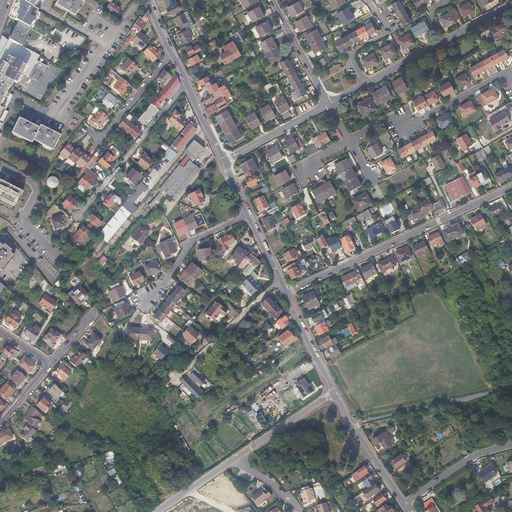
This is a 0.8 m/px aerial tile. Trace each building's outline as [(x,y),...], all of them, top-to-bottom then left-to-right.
[(13,0),(8,16),(11,17),(14,9),(15,8),(16,7),(15,6),(18,0),(13,0)] [(11,17),(18,21),(28,27),(38,10),(33,7),(21,0),(18,0),(15,6),(16,7),(15,8),(14,9),(11,17)] [(83,1),(82,0),(56,0),(55,3),(55,4),(56,3),(75,13),(74,15),(75,15),(78,10),(79,11),(80,8),(79,7),(83,1)] [(399,0),(392,4),(396,11),(404,7),(399,0)] [(303,10),(299,1),(287,7),(292,16),(303,10)] [(475,10),(470,1),(459,7),(464,16),(475,10)] [(115,6),(111,2),(106,8),(115,15),(120,9),(115,6)] [(179,6),(177,3),(168,8),(171,15),(180,10),(180,9),(181,8),(180,6),(179,6)] [(264,15),(260,6),(248,13),(253,21),(264,15)] [(353,16),(348,7),(337,13),(342,22),(353,16)] [(404,7),(396,11),(400,18),(408,14),(404,7)] [(138,32),(148,19),(149,17),(147,10),(142,18),(140,19),(138,18),(131,29),(132,30),(131,32),(132,32),(122,47),(125,49),(132,41),(138,32)] [(459,18),(454,10),(450,12),(440,18),(445,27),(455,21),(455,20),(459,18)] [(408,14),(400,18),(404,24),(411,21),(408,14)] [(311,25),(307,16),(295,22),(300,31),(311,25)] [(272,30),(267,20),(256,27),(261,36),(272,30)] [(425,20),(411,28),(416,36),(429,29),(425,20)] [(510,30),(504,20),(489,28),(495,39),(510,30)] [(18,21),(8,39),(22,46),(31,29),(28,27),(18,21)] [(371,23),(364,26),(369,35),(376,31),(371,23)] [(369,35),(364,26),(357,30),(362,39),(369,35)] [(305,35),(310,44),(322,38),(317,29),(305,35)] [(185,31),(178,35),(177,35),(180,40),(181,40),(183,43),(192,39),(187,30),(185,31)] [(357,30),(350,34),(355,42),(362,39),(357,30)] [(138,32),(132,41),(142,49),(148,41),(144,38),(145,36),(138,32)] [(415,43),(410,33),(398,39),(403,49),(415,43)] [(350,34),(343,38),(347,47),(355,42),(350,34)] [(1,35),(0,39),(0,60),(5,63),(3,67),(14,72),(16,69),(22,72),(38,81),(45,70),(37,65),(39,62),(36,60),(39,55),(22,46),(8,39),(1,35)] [(261,43),(265,52),(277,46),(272,37),(261,43)] [(322,38),(310,44),(315,53),(326,47),(322,38)] [(347,47),(343,38),(336,42),(340,50),(347,47)] [(220,55),(225,63),(241,55),(233,41),(224,46),(226,51),(220,55)] [(397,53),(391,43),(380,49),(386,59),(397,53)] [(152,48),(149,45),(142,52),(151,60),(158,54),(152,48)] [(202,49),(200,45),(193,49),(191,45),(186,48),(190,55),(202,49)] [(207,47),(212,56),(216,54),(214,50),(214,48),(212,45),(207,47)] [(277,46),(265,52),(270,61),(282,55),(277,46)] [(505,49),(498,53),(502,60),(509,56),(505,49)] [(379,62),(374,53),(362,59),(367,69),(379,62)] [(502,60),(498,53),(491,57),(495,64),(502,60)] [(201,60),(198,54),(189,59),(192,65),(201,60)] [(488,68),(495,64),(491,57),(484,60),(488,68)] [(134,70),(137,67),(132,62),(128,58),(119,67),(127,75),(130,71),(133,69),(134,70)] [(281,63),(284,69),(292,65),(288,59),(281,63)] [(10,79),(13,81),(16,82),(22,72),(16,69),(14,72),(3,67),(5,63),(0,60),(0,75),(3,76),(7,78),(10,79)] [(488,68),(484,60),(477,64),(482,71),(488,68)] [(474,75),(482,71),(477,64),(470,68),(474,75)] [(292,65),(284,69),(288,77),(296,73),(292,65)] [(164,82),(169,76),(170,75),(163,70),(157,77),(164,82)] [(292,83),(299,79),(296,73),(288,77),(292,83)] [(470,82),(466,73),(455,78),(460,87),(470,82)] [(178,88),(179,83),(175,74),(172,77),(164,86),(165,87),(151,103),(156,107),(165,97),(169,100),(178,88)] [(164,86),(172,77),(169,76),(164,82),(162,84),(164,86)] [(208,76),(200,80),(204,89),(208,87),(213,84),(208,76)] [(408,88),(402,76),(393,81),(399,93),(408,88)] [(124,86),(127,83),(119,77),(111,87),(119,93),(124,86)] [(296,90),(303,86),(299,79),(292,83),(296,90)] [(0,133),(0,134),(0,133),(0,126),(7,111),(5,110),(12,95),(7,91),(10,86),(7,85),(4,83),(0,81),(0,133)] [(208,87),(212,94),(220,89),(224,95),(230,92),(227,87),(226,87),(224,85),(219,87),(216,82),(213,84),(208,87)] [(454,90),(450,82),(440,87),(444,96),(454,90)] [(395,94),(389,84),(386,85),(377,90),(384,101),(392,97),(392,96),(395,94)] [(307,93),(303,86),(296,90),(300,97),(307,93)] [(493,88),(482,94),(487,104),(499,97),(493,88)] [(206,108),(209,115),(229,105),(225,99),(224,95),(220,89),(212,94),(201,99),(203,104),(214,98),(219,107),(217,108),(215,104),(206,108)] [(424,96),(428,104),(439,99),(434,90),(424,96)] [(114,101),(116,98),(108,92),(101,101),(103,102),(100,105),(107,110),(109,107),(110,108),(115,102),(114,101)] [(482,94),(476,97),(482,107),(487,104),(482,94)] [(290,108),(284,96),(275,101),(281,113),(290,108)] [(418,110),(428,104),(424,96),(413,101),(418,110)] [(376,109),(370,97),(359,104),(365,114),(376,109)] [(476,110),(471,100),(459,106),(465,116),(476,110)] [(158,109),(156,107),(151,103),(146,109),(146,108),(139,117),(144,121),(149,120),(158,109)] [(276,116),(270,104),(260,109),(266,120),(276,116)] [(104,120),(107,116),(99,110),(90,120),(99,127),(104,120)] [(216,116),(221,125),(233,119),(228,110),(216,116)] [(180,132),(186,123),(178,117),(180,115),(175,111),(171,116),(167,121),(180,132)] [(261,124),(255,112),(246,117),(252,129),(261,124)] [(454,122),(449,112),(437,118),(442,128),(454,122)] [(489,120),(494,129),(495,131),(501,127),(500,126),(500,125),(502,124),(503,125),(509,121),(504,112),(489,120)] [(132,117),(128,113),(124,118),(128,121),(132,117)] [(192,127),(197,121),(195,115),(169,147),(163,154),(171,160),(196,130),(192,127)] [(53,148),(60,135),(40,124),(38,127),(18,117),(11,130),(31,141),(33,138),(53,148)] [(128,121),(124,118),(116,128),(118,130),(121,127),(134,138),(140,131),(128,121)] [(221,125),(226,134),(237,127),(233,119),(221,125)] [(333,128),(340,139),(343,138),(336,126),(333,128)] [(237,127),(226,134),(231,142),(242,136),(237,127)] [(317,147),(330,140),(326,131),(312,139),(317,147)] [(425,135),(429,142),(437,138),(433,131),(425,135)] [(472,144),(466,133),(457,138),(463,149),(472,144)] [(418,138),(423,146),(429,142),(425,135),(418,138)] [(296,142),(293,137),(284,141),(290,153),(304,146),(301,140),(296,142)] [(412,142),(416,150),(423,146),(418,138),(412,142)] [(193,140),(184,150),(188,154),(191,156),(195,159),(203,149),(193,140)] [(69,141),(59,153),(67,159),(68,158),(75,149),(70,146),(69,144),(70,143),(71,142),(69,141)] [(409,153),(416,150),(412,142),(405,146),(409,153)] [(382,153),(377,143),(368,147),(374,157),(382,153)] [(282,157),(276,145),(267,150),(273,162),(282,157)] [(110,146),(109,148),(112,152),(116,155),(118,152),(118,151),(112,146),(110,146)] [(402,157),(409,153),(405,146),(398,149),(402,157)] [(305,149),(309,155),(319,150),(317,147),(311,150),(309,147),(305,149)] [(68,158),(75,163),(76,162),(84,153),(85,151),(83,150),(83,151),(82,153),(80,151),(76,148),(75,149),(68,158)] [(109,148),(108,148),(98,162),(106,168),(116,156),(116,155),(112,152),(109,148)] [(478,151),(483,159),(487,157),(482,148),(478,151)] [(478,162),(483,159),(478,151),(473,154),(478,162)] [(85,166),(91,158),(93,156),(92,155),(91,156),(89,157),(88,156),(84,153),(76,162),(83,168),(85,166)] [(188,154),(179,165),(182,167),(188,160),(191,156),(188,154)] [(294,154),(288,157),(291,164),(298,161),(294,154)] [(145,169),(152,161),(144,155),(137,163),(145,169)] [(444,165),(439,155),(431,158),(437,169),(444,165)] [(396,167),(390,157),(381,162),(387,172),(396,167)] [(91,158),(85,166),(88,168),(90,166),(92,167),(96,162),(95,161),(91,158)] [(241,164),(246,173),(247,173),(255,168),(257,167),(252,158),(241,164)] [(335,165),(340,174),(352,168),(347,159),(335,165)] [(182,167),(186,170),(192,163),(188,160),(182,167)] [(464,169),(460,161),(456,163),(460,171),(464,169)] [(186,170),(167,194),(174,200),(199,169),(192,163),(186,170)] [(163,191),(167,194),(186,170),(182,167),(179,165),(160,188),(163,191)] [(503,170),(507,177),(511,173),(511,168),(511,165),(503,170)] [(81,171),(74,179),(78,183),(85,174),(93,181),(97,176),(88,168),(85,166),(83,168),(81,171)] [(133,184),(140,175),(131,168),(124,177),(133,184)] [(251,183),(252,185),(258,183),(257,181),(258,180),(256,175),(258,174),(255,168),(247,173),(249,178),(248,178),(250,184),(251,183)] [(340,174),(345,182),(356,176),(352,168),(340,174)] [(290,179),(286,170),(274,176),(279,185),(290,179)] [(481,181),(483,185),(491,180),(485,170),(477,174),(481,181)] [(499,181),(507,177),(503,170),(495,174),(499,181)] [(85,174),(78,183),(86,189),(93,181),(85,174)] [(481,181),(477,174),(469,178),(474,185),(481,181)] [(356,176),(345,182),(350,191),(361,185),(356,176)] [(458,198),(471,191),(462,176),(446,184),(453,200),(457,198),(458,198)] [(55,178),(53,177),(50,177),(48,179),(46,182),(47,185),(50,187),(53,187),(55,186),(57,183),(56,180),(55,178)] [(432,182),(429,177),(421,181),(423,187),(432,182)] [(0,197),(14,205),(21,191),(0,179),(0,197)] [(321,186),(327,197),(336,193),(330,181),(321,186)] [(298,193),(294,184),(282,190),(287,199),(298,193)] [(319,202),(327,197),(321,186),(312,191),(319,202)] [(129,197),(139,205),(146,197),(135,189),(129,197)] [(204,201),(199,189),(188,194),(194,206),(204,201)] [(154,202),(158,205),(167,194),(163,191),(154,202)] [(372,204),(366,193),(352,200),(358,212),(372,204)] [(102,203),(110,209),(114,204),(111,201),(114,198),(109,195),(102,203)] [(269,207),(264,195),(256,199),(261,210),(269,207)] [(69,211),(77,202),(72,198),(69,202),(69,203),(65,208),(69,211)] [(423,216),(435,210),(429,198),(418,203),(418,204),(423,215),(423,216)] [(129,213),(131,215),(136,209),(126,200),(123,203),(121,206),(129,213)] [(437,213),(446,208),(442,200),(439,202),(441,206),(435,209),(437,213)] [(306,214),(301,203),(292,208),(297,219),(306,214)] [(504,210),(500,203),(487,210),(491,218),(504,210)] [(415,219),(423,215),(418,204),(413,206),(415,209),(412,210),(411,209),(407,211),(411,218),(414,216),(415,219)] [(106,243),(129,213),(121,206),(118,210),(115,213),(101,231),(98,234),(97,236),(106,243)] [(357,221),(358,223),(372,216),(371,214),(372,214),(371,212),(373,211),(371,208),(355,216),(357,221)] [(93,230),(98,234),(101,231),(96,227),(97,225),(99,227),(102,223),(91,214),(88,218),(91,220),(94,223),(92,225),(89,222),(87,225),(93,230)] [(270,214),(262,218),(268,230),(273,228),(276,227),(274,223),(271,216),(270,214)] [(486,225),(480,214),(470,220),(477,230),(486,225)] [(183,219),(188,231),(197,226),(192,215),(183,219)] [(64,226),(60,216),(51,220),(55,229),(64,226)] [(326,216),(322,218),(325,226),(330,223),(326,216)] [(355,216),(344,222),(349,234),(351,233),(348,226),(357,221),(355,216)] [(179,235),(188,231),(183,219),(173,224),(179,235)] [(384,226),(381,221),(371,226),(372,227),(367,229),(371,237),(376,235),(375,234),(384,230),(382,227),(384,226)] [(397,224),(396,221),(387,225),(392,233),(400,229),(398,225),(399,224),(399,223),(397,224)] [(463,234),(458,224),(443,231),(446,240),(454,237),(455,238),(463,234)] [(90,233),(93,230),(87,225),(85,228),(81,225),(71,238),(78,244),(88,231),(90,233)] [(136,225),(128,235),(139,244),(147,234),(136,225)] [(444,244),(438,232),(428,237),(433,246),(440,243),(441,246),(444,244)] [(222,237),(216,239),(222,252),(227,249),(226,246),(234,242),(231,234),(222,238),(222,237)] [(347,251),(355,247),(353,241),(350,235),(341,239),(347,251)] [(316,245),(313,237),(302,243),(305,250),(316,245)] [(317,240),(321,248),(328,245),(324,237),(317,240)] [(336,237),(327,241),(332,252),(341,247),(336,237)] [(176,251),(171,240),(159,245),(165,257),(176,251)] [(429,251),(424,242),(413,247),(418,256),(429,251)] [(10,249),(4,243),(2,245),(1,245),(0,243),(0,268),(12,254),(9,252),(8,251),(10,249)] [(297,245),(293,247),(294,248),(284,253),(288,261),(292,259),(293,261),(295,259),(295,257),(298,256),(295,249),(298,248),(297,245)] [(233,260),(238,265),(250,250),(247,247),(245,249),(242,253),(240,252),(241,250),(237,247),(234,252),(234,253),(231,257),(233,259),(233,260)] [(412,257),(407,247),(396,252),(400,262),(412,257)] [(211,258),(210,249),(197,250),(198,260),(211,258)] [(252,271),(259,263),(254,258),(256,255),(252,252),(246,258),(250,262),(247,267),(252,271)] [(102,267),(108,260),(103,256),(97,262),(102,267)] [(469,256),(457,263),(459,267),(471,259),(469,256)] [(392,257),(378,263),(381,270),(382,272),(396,266),(392,257)] [(160,270),(155,261),(145,266),(149,275),(160,270)] [(184,271),(195,279),(201,272),(191,263),(184,271)] [(377,273),(372,264),(361,269),(365,279),(377,273)] [(28,270),(31,274),(25,279),(32,288),(41,281),(42,283),(45,281),(34,266),(29,270),(28,270)] [(297,266),(287,271),(292,279),(301,275),(300,273),(302,272),(300,268),(298,269),(297,266)] [(364,282),(358,270),(342,278),(348,290),(364,282)] [(143,280),(139,271),(128,276),(133,286),(143,280)] [(189,287),(195,279),(184,271),(178,279),(189,287)] [(248,275),(240,284),(252,294),(260,285),(248,275)] [(125,295),(120,286),(109,292),(113,301),(125,295)] [(77,304),(87,295),(80,287),(70,295),(77,304)] [(173,293),(180,298),(185,292),(178,287),(173,293)] [(13,294),(20,300),(24,295),(18,289),(13,294)] [(306,304),(317,298),(314,292),(303,297),(306,304)] [(168,299),(175,304),(180,298),(173,293),(168,299)] [(56,302),(44,294),(38,303),(42,305),(42,306),(46,308),(50,311),(56,302)] [(351,295),(346,297),(350,304),(351,303),(354,301),(351,295)] [(267,311),(274,304),(268,297),(260,303),(267,311)] [(320,305),(317,298),(306,304),(309,310),(320,305)] [(163,305),(170,311),(175,304),(168,299),(163,305)] [(25,308),(27,306),(20,300),(18,302),(25,308)] [(223,315),(227,310),(216,301),(206,313),(213,320),(220,312),(223,315)] [(130,312),(126,303),(114,309),(118,318),(130,312)] [(278,308),(274,304),(267,311),(274,319),(278,316),(277,315),(281,311),(281,310),(279,307),(278,308)] [(158,311),(165,316),(170,311),(163,305),(158,311)] [(317,326),(325,322),(326,322),(324,319),(328,317),(324,310),(312,316),(317,326)] [(160,323),(165,316),(158,311),(153,317),(160,323)] [(14,328),(20,319),(9,312),(4,321),(14,328)] [(34,312),(30,318),(33,321),(38,314),(34,312)] [(275,322),(280,328),(281,328),(287,323),(285,320),(286,318),(284,316),(282,316),(275,322)] [(317,326),(316,327),(320,335),(329,330),(325,322),(317,326)] [(353,335),(357,333),(352,324),(349,326),(353,335)] [(184,331),(181,335),(190,343),(198,334),(189,325),(189,326),(184,331)] [(23,334),(33,341),(39,333),(35,330),(29,326),(23,334)] [(125,338),(138,339),(140,328),(126,327),(125,338)] [(140,328),(138,339),(151,341),(152,330),(140,328)] [(50,347),(59,338),(52,330),(43,339),(50,347)] [(278,337),(284,346),(294,340),(287,330),(278,337)] [(92,350),(101,340),(94,334),(85,344),(92,350)] [(333,345),(334,345),(338,343),(337,342),(337,340),(336,338),(334,339),(332,335),(322,340),(327,348),(333,345)] [(221,349),(223,351),(225,349),(227,351),(230,349),(223,341),(220,344),(223,347),(221,349)] [(237,352),(242,348),(236,342),(231,346),(237,352)] [(12,350),(13,349),(10,347),(9,348),(7,346),(7,347),(5,346),(1,351),(2,352),(0,355),(2,356),(1,357),(4,360),(7,356),(9,356),(13,350),(12,350)] [(340,354),(336,346),(328,350),(332,358),(340,354)] [(278,357),(287,350),(285,347),(282,349),(276,354),(278,357)] [(75,367),(86,355),(79,350),(72,358),(71,357),(68,361),(75,367)] [(28,372),(34,366),(23,357),(18,364),(28,372)] [(68,370),(70,368),(65,364),(63,366),(62,366),(57,372),(61,376),(60,377),(64,380),(70,373),(68,370)] [(17,386),(24,377),(16,370),(9,379),(17,386)] [(203,382),(193,372),(190,375),(192,377),(191,378),(195,383),(196,382),(200,385),(203,382)] [(178,387),(192,402),(196,399),(193,395),(198,389),(184,376),(182,378),(187,384),(185,386),(182,383),(178,387)] [(310,388),(304,379),(296,384),(298,388),(296,389),(303,399),(314,392),(311,387),(310,388)] [(0,393),(6,399),(13,391),(5,384),(0,389),(0,393)] [(55,397),(61,391),(53,384),(48,391),(55,397)] [(43,411),(52,402),(48,399),(46,401),(42,398),(36,405),(43,411)] [(60,409),(65,414),(68,409),(62,405),(60,409)] [(38,416),(41,414),(33,408),(31,410),(28,416),(26,415),(24,419),(31,425),(35,427),(38,420),(35,418),(37,415),(38,416)] [(89,424),(82,410),(75,414),(82,428),(89,424)] [(26,441),(35,430),(27,423),(23,428),(25,430),(20,435),(26,441)] [(393,427),(373,441),(376,446),(381,442),(386,450),(395,444),(389,435),(396,431),(393,427)] [(0,442),(12,437),(8,428),(0,432),(0,442)] [(50,443),(68,437),(66,433),(59,436),(58,436),(59,435),(56,433),(52,438),(50,443)] [(405,451),(401,454),(402,455),(405,460),(409,457),(405,451)] [(405,460),(402,455),(393,461),(398,468),(406,462),(405,460)] [(368,471),(366,467),(353,475),(357,481),(369,473),(368,471)] [(491,467),(480,474),(486,484),(497,476),(491,467)] [(368,486),(369,488),(374,485),(371,480),(374,478),(371,474),(363,479),(365,483),(363,484),(365,487),(368,486)] [(225,476),(203,488),(207,495),(229,483),(225,476)] [(381,490),(376,483),(374,485),(369,488),(367,489),(370,493),(368,494),(368,495),(370,498),(371,498),(376,494),(381,490)] [(317,499),(314,488),(303,492),(306,503),(317,499)] [(264,492),(262,490),(258,493),(257,492),(252,496),(259,504),(271,495),(267,489),(264,492)] [(387,500),(383,494),(374,500),(378,506),(387,500)] [(494,501),(491,497),(473,509),(475,511),(491,511),(487,506),(494,501)] [(425,504),(428,508),(436,503),(433,498),(425,504)] [(502,511),(511,504),(511,501),(506,505),(505,504),(499,508),(502,511)] [(327,511),(325,503),(316,506),(317,511),(327,511)] [(436,503),(428,508),(430,511),(427,511),(440,511),(441,511),(437,506),(438,505),(436,503)]
